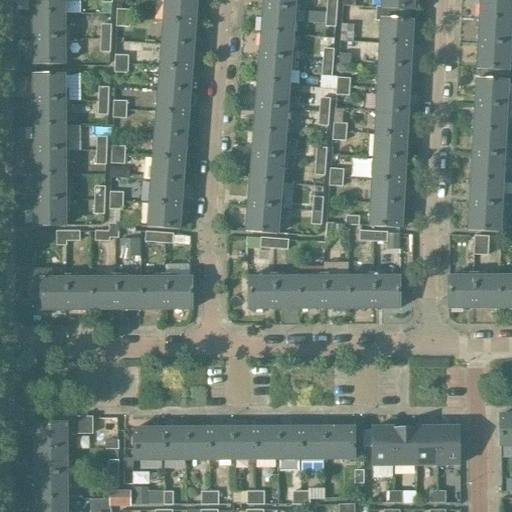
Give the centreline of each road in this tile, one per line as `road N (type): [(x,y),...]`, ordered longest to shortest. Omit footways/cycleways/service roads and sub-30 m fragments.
road 1 (residential): [(209,349),(207,236),(226,0)]
road 2 (residential): [(428,346),(443,0)]
road 3 (residential): [(209,349),(428,346)]
road 4 (residential): [(0,352),(209,349)]
road 5 (residential): [(479,511),(475,346)]
